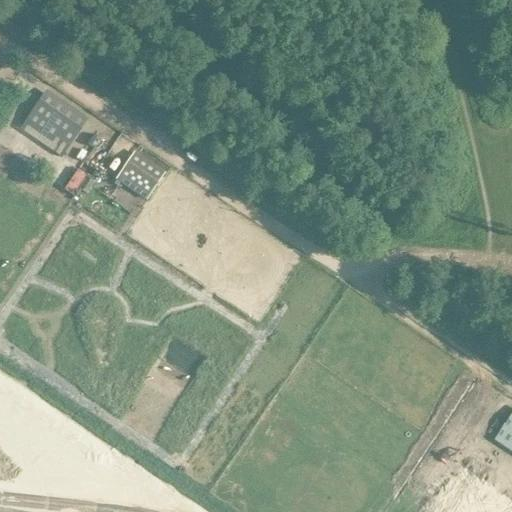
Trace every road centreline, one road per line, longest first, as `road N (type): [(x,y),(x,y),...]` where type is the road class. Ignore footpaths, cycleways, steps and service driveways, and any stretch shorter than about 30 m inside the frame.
road 1 (residential): [(348,278),(0,44)]
road 2 (residential): [(348,278),(511,389)]
road 3 (residential): [(511,267),(391,261),(348,278)]
